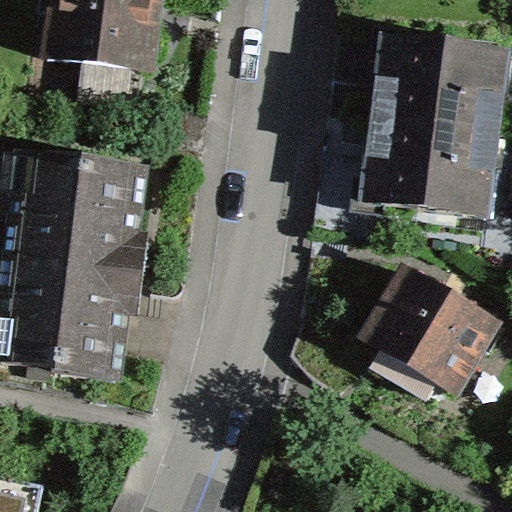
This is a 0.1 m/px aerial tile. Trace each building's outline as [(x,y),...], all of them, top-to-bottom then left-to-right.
[(156,0),(40,0),(39,14),(53,16),(48,60),(83,65),(78,102),(138,110),(142,72),(147,73),(148,65),(149,65),(159,56),(161,41),(153,30),(156,0)] [(383,41),(383,40),(339,34),(333,81),(368,85),(368,84),(378,85),(375,109),(373,122),(497,138),(508,57),(383,41)] [(203,149),(207,116),(150,108),(146,142),(203,149)] [(324,152),(314,232),(384,241),(388,207),(487,220),(497,138),(373,122),(370,142),(368,159),(359,158),(359,157),(324,152)] [(138,314),(147,244),(133,242),(141,172),(23,157),(22,163),(27,164),(23,196),(18,196),(1,324),(7,324),(3,357),(0,356),(0,362),(56,370),(55,375),(115,382),(120,342),(124,312),(138,314)] [(366,342),(381,351),(371,367),(428,400),(437,385),(452,394),(494,325),(456,302),(457,300),(440,290),(439,293),(407,274),(375,327),(366,342)] [(368,374),(307,317),(292,358),(314,381),(344,399),(368,374)] [(0,480),(0,511),(37,511),(43,489),(0,480)]
